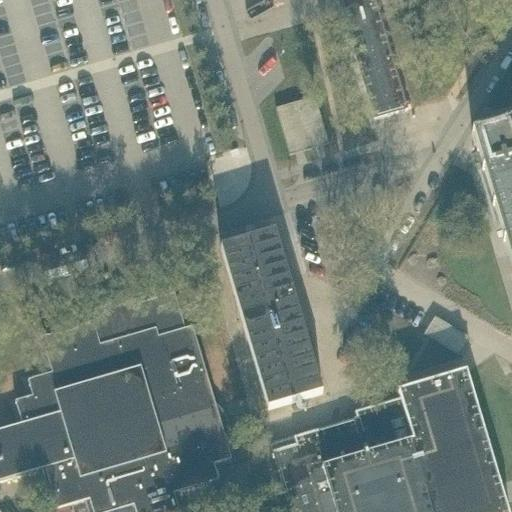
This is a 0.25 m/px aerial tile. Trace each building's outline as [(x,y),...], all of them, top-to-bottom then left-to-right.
[(338,0),(342,12),(342,13),(376,3),(375,0),(338,0)] [(376,3),(342,13),(375,122),(408,112),(399,80),(376,3)] [(315,150),(324,147),(330,146),(316,99),(277,110),(290,157),(295,156),(304,153),(315,150)] [(511,122),(472,134),(478,153),(480,152),(481,153),(484,152),(487,159),(489,167),(485,168),(486,169),(483,170),(483,171),(485,171),(495,205),(494,206),(494,207),(496,206),(506,241),(504,241),(505,242),(506,242),(511,260),(511,122)] [(328,168),(330,177),(369,166),(358,160),(328,168)] [(300,176),(292,188),(330,177),(328,168),(300,176)] [(323,395),(306,337),(304,331),(276,234),(248,242),(221,250),(269,411),(295,403),(323,395)] [(0,433),(0,484),(43,472),(46,471),(47,475),(51,487),(58,511),(86,503),(90,502),(92,511),(179,511),(176,500),(175,496),(219,482),(217,476),(216,472),(215,466),(232,461),(230,454),(229,452),(214,422),(225,419),(224,418),(224,417),(213,420),(212,416),(210,410),(216,408),(215,405),(193,329),(186,331),(175,295),(137,307),(124,310),(123,306),(118,308),(127,340),(111,344),(113,352),(103,355),(95,329),(92,325),(93,324),(93,323),(90,325),(83,329),(75,332),(67,335),(59,337),(51,338),(46,338),(42,338),(42,339),(44,339),(44,345),(43,345),(52,375),(28,382),(33,398),(16,403),(23,426),(0,433)] [(431,341),(458,358),(459,355),(469,340),(436,319),(424,337),(431,341)] [(399,394),(401,401),(434,511),(507,511),(506,506),(499,485),(467,374),(399,394)] [(434,511),(401,401),(356,414),(360,428),(304,445),(305,450),(295,453),(293,448),(280,452),(273,454),(284,490),(290,511),(434,511)]
